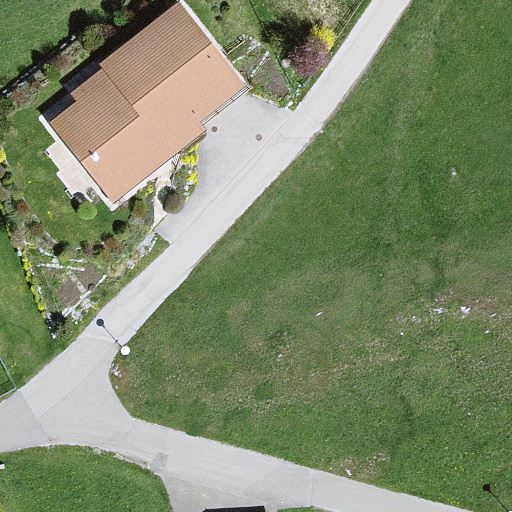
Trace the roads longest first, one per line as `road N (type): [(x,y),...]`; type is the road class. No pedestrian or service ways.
road 1 (residential): [(29,403),(73,380),(333,93),(390,0)]
road 2 (residential): [(29,403),(205,468),(381,511)]
